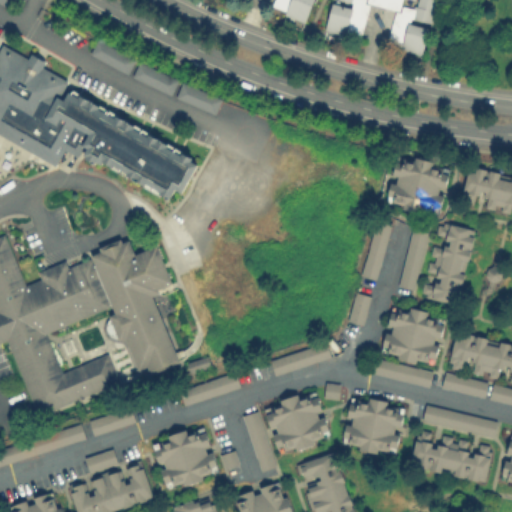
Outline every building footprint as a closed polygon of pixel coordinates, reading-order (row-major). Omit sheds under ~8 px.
[(272,0),(270,7),(304,21),(312,0),(272,0)] [(363,0),(363,2),(368,4),(359,37),(324,29),(330,3),(350,7),(351,1),(347,0),(363,0)] [(399,0),(397,10),(365,2),(365,0),(399,0)] [(435,0),(416,0),(414,8),(401,5),(399,12),(394,11),(385,44),(420,53),(427,28),(408,23),(409,17),(430,22),(435,0)] [(89,51),(126,73),(134,58),(97,37),(89,51)] [(29,52),(26,57),(1,43),(0,45),(0,134),(55,164),(63,148),(76,155),(79,151),(167,199),(173,188),(180,192),(197,161),(63,88),(67,80),(41,66),(44,61),(29,52)] [(130,76),(170,93),(177,77),(137,60),(130,76)] [(214,112),(221,97),(180,80),(174,96),(214,112)] [(438,215),(448,163),(394,153),(384,204),(438,215)] [(481,207),(510,212),(511,204),(511,172),(466,164),(460,192),(483,196),(481,207)] [(375,278),(390,221),(374,217),(359,274),(375,278)] [(419,296),(459,304),(474,227),(436,220),(425,276),(423,276),(419,296)] [(410,226),(396,285),(413,289),(427,231),(410,226)] [(108,306),(88,257),(67,266),(64,259),(37,271),(39,278),(24,284),(3,233),(0,234),(0,342),(5,340),(37,414),(118,380),(107,352),(61,372),(45,332),(108,306)] [(89,254),(113,312),(107,314),(117,339),(123,337),(137,369),(146,366),(149,373),(178,361),(149,291),(170,282),(154,244),(133,253),(127,238),(89,254)] [(362,323),(369,294),(353,290),(347,319),(362,323)] [(379,353),(434,364),(444,314),(389,303),(379,353)] [(511,380),(511,340),(453,330),(446,366),(466,369),(465,371),(496,377),(498,368),(509,370),(507,380),(511,380)] [(273,373),(330,354),(325,340),(268,358),(273,373)] [(210,365),(206,354),(185,361),(189,372),(210,365)] [(429,385),(432,369),(374,357),(370,373),(429,385)] [(236,382),(233,371),(178,388),(181,399),(236,382)] [(487,379),(443,371),(440,387),(484,394),(487,379)] [(324,396),(336,396),(336,382),(325,382),(324,396)] [(487,397),(511,402),(511,385),(490,382),(487,397)] [(317,390),(263,403),(274,452),(328,439),(317,390)] [(395,454),(403,402),(349,393),(340,445),(395,454)] [(497,418),(424,402),(420,419),(493,434),(497,418)] [(87,419),(92,433),(135,418),(130,404),(87,419)] [(257,408),(241,413),(258,468),(274,464),(257,408)] [(0,460),(84,438),(80,422),(0,442),(0,460)] [(217,474),(204,424),(150,438),(163,488),(217,474)] [(484,480),(491,443),(472,440),(472,438),(436,432),(436,431),(414,427),(407,467),(484,480)] [(498,480),(511,482),(511,430),(509,430),(498,480)] [(116,462),(111,447),(83,456),(88,471),(116,462)] [(238,462),(233,448),(218,453),(223,467),(238,462)] [(295,460),(302,485),(304,485),(311,511),(352,511),(336,449),(295,460)] [(142,461),(67,480),(75,511),(104,511),(152,500),(142,461)] [(231,494),(236,511),(290,511),(281,479),(231,494)] [(6,511),(60,511),(54,489),(4,504),(6,511)] [(171,504),(173,511),(215,511),(209,492),(171,504)]
